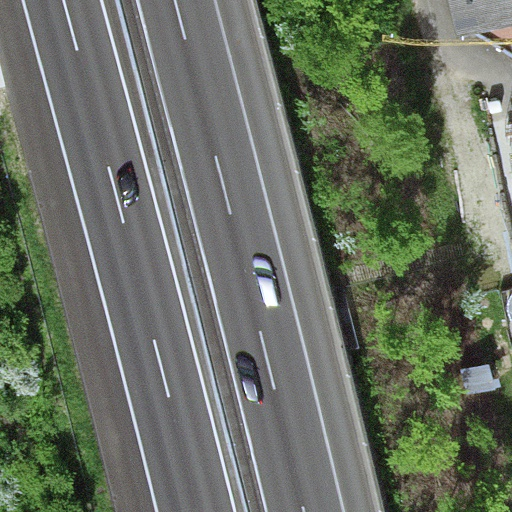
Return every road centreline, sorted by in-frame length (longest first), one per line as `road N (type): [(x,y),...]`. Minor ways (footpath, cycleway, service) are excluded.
road 1 (motorway): [(307,511),(177,0)]
road 2 (motorway): [(63,0),(193,511)]
